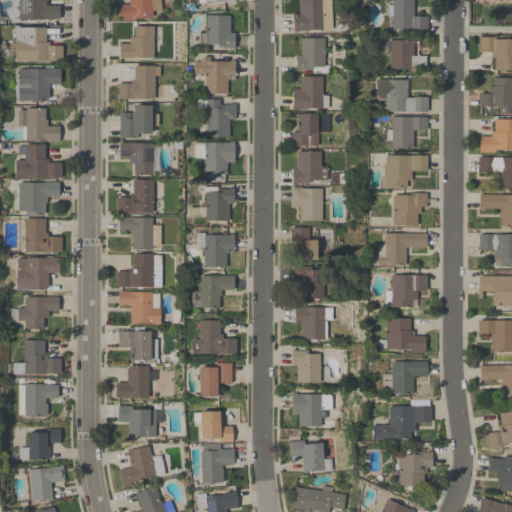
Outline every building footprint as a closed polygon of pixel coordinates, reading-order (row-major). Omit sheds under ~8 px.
[(50,24),(32,23),(32,19),(25,19),(25,18),(19,18),(19,0),(47,0),(47,5),(59,5),(59,18),(50,18),(50,24)] [(160,0),(161,10),(152,11),(152,17),(120,20),(118,5),(129,4),(128,0),(160,0)] [(331,0),(332,29),(319,29),(319,35),(309,35),(309,30),(297,30),(297,32),(293,32),(292,12),(294,12),(295,17),(298,17),(298,12),(300,12),(299,0),(331,0)] [(391,33),(386,33),(386,17),(391,17),(391,15),(386,15),(386,5),(391,5),(391,0),(413,0),(413,16),(427,16),(427,30),(391,30),(391,33)] [(198,44),(198,33),(206,33),(206,15),(229,15),(230,33),(234,33),(234,48),(228,49),(228,47),(218,47),(218,44),(206,44),(198,44)] [(153,58),(119,58),(119,43),(129,43),(129,37),(134,37),(134,26),(153,26),(153,58)] [(8,52),(8,42),(14,42),(15,27),(46,27),(45,42),(49,42),(49,45),(62,45),(62,61),(25,61),(25,59),(15,59),(15,52),(8,52)] [(390,55),(383,55),(383,41),(386,41),(386,37),(391,37),(391,40),(413,40),(413,55),(426,55),(426,57),(425,57),(425,68),(412,68),(397,68),(397,70),(392,70),(392,68),(389,68),(390,55)] [(511,70),(494,70),(494,58),(491,57),(491,52),(478,52),(478,37),(495,37),(495,39),(511,39),(511,70)] [(327,66),(327,73),(312,73),(312,70),(299,70),(299,71),(295,71),(295,55),(300,55),(300,38),(324,38),(324,66),(327,66)] [(209,57),(209,61),(229,61),(229,60),(234,60),(234,80),(232,80),(232,74),(229,74),(229,79),(227,79),(227,94),(204,94),(204,74),(193,74),(193,61),(198,61),(202,57),(209,57)] [(14,78),(18,78),(18,68),(45,69),(45,65),(53,65),(53,68),(60,68),(60,84),(49,84),(49,98),(47,98),(47,101),(32,101),(32,103),(27,103),(27,101),(18,101),(18,97),(14,97),(14,78)] [(154,66),(159,67),(159,76),(154,76),(154,99),(117,98),(117,83),(131,83),(131,79),(134,79),(134,65),(154,65),(154,66)] [(322,95),(328,95),(328,108),(322,108),(297,108),(297,109),(292,109),(292,89),(299,89),(299,76),(322,76),(322,95)] [(511,114),(498,114),(498,104),(496,104),(496,107),(478,107),(478,93),(487,93),(488,86),(492,86),(492,77),(511,77),(511,114)] [(385,100),(376,100),(376,94),(375,94),(375,79),(386,79),(386,80),(407,80),(407,88),(406,88),(405,97),(412,97),(412,96),(427,96),(427,112),(412,111),(404,111),(385,111),(385,100)] [(205,109),(196,109),(196,99),(219,99),(219,105),(227,105),(227,104),(235,104),(235,119),(229,119),(229,137),(205,137),(205,124),(205,109)] [(158,115),(158,126),(151,126),(151,134),(136,133),(136,138),(119,137),(119,112),(130,112),(130,113),(133,113),(133,105),(151,105),(151,115),(158,115)] [(17,110),(25,110),(25,108),(45,108),(45,119),(47,119),(47,126),(59,126),(59,141),(25,140),(25,126),(17,126),(17,110)] [(317,145),(291,146),(290,132),(296,132),(296,114),(316,114),(328,114),(329,133),(317,133),(317,145)] [(391,140),(386,140),(386,129),(391,129),(391,117),(426,117),(426,130),(412,130),(412,148),(390,148),(391,140)] [(511,150),(495,150),(495,153),(479,152),(479,136),(491,136),(491,131),(494,131),(494,119),(511,119),(511,150)] [(226,162),(226,174),(221,174),(221,181),(208,181),(208,174),(204,174),(204,157),(193,157),(193,142),(229,142),(229,141),(233,141),(233,162),(226,162)] [(152,175),(133,174),(133,163),(128,163),(129,157),(118,156),(119,142),(152,143),(152,145),(159,145),(159,162),(155,173),(152,172),(152,175)] [(24,155),(16,155),(17,146),(25,146),(25,144),(45,145),(45,159),(49,159),(49,162),(62,163),(61,179),(15,178),(15,159),(24,160),(24,155)] [(320,180),(319,180),(319,185),(308,185),(308,183),(297,183),(297,184),(291,184),(292,169),(297,169),(297,151),(320,151),(320,180)] [(384,186),(379,186),(379,179),(381,176),(384,176),(385,155),(427,155),(426,171),(411,171),(411,180),(406,180),(406,187),(384,187),(384,186)] [(478,157),(511,157),(511,189),(498,189),(498,172),(478,171),(478,157)] [(153,212),(116,213),(116,197),(130,197),(130,193),(132,193),(132,179),(153,179),(153,180),(164,180),(164,211),(153,211),(153,212)] [(18,182),(46,183),(46,182),(59,182),(59,197),(47,197),(47,203),(45,203),(44,215),(24,214),(25,211),(17,211),(18,182)] [(228,221),(205,221),(205,192),(204,192),(204,186),(216,186),(217,189),(228,189),(228,188),(233,188),(233,203),(228,203),(228,221)] [(321,220),(299,220),(299,207),(291,207),(291,187),(301,187),(301,188),(321,188),(321,220)] [(392,195),(412,195),(412,193),(426,193),(426,206),(420,206),(420,213),(417,213),(417,226),(392,225),(392,195)] [(511,226),(499,226),(500,209),(478,209),(478,194),(482,194),(511,194),(511,226)] [(152,225),(160,225),(160,245),(152,245),(152,250),(133,249),(133,238),(130,238),(130,231),(118,231),(118,217),(152,217),(152,225)] [(24,219),(45,219),(45,233),(47,233),(47,237),(61,237),(61,252),(24,252),(24,219)] [(316,260),(295,260),(296,241),(290,241),(290,227),(308,227),(308,240),(317,240),(316,260)] [(226,267),(203,267),(203,247),(195,247),(196,232),(204,232),(204,235),(229,235),(229,234),(233,234),(233,253),(231,253),(231,249),(228,249),(228,253),(226,253),(226,267)] [(383,233),(426,233),(426,247),(405,247),(405,265),(377,265),(377,247),(383,247),(383,233)] [(511,266),(498,266),(498,259),(493,259),(493,250),(478,250),(478,234),(511,234),(511,266)] [(161,287),(115,286),(115,271),(128,271),(128,268),(132,268),(132,253),(153,253),(153,255),(161,255),(161,287)] [(16,270),(17,270),(17,258),(26,259),(26,257),(59,258),(59,273),(48,272),(48,287),(46,287),(45,290),(28,290),(28,289),(20,288),(20,286),(16,286),(16,270)] [(323,298),(300,299),(299,280),(294,280),(294,267),(304,266),(305,270),(323,270),(323,298)] [(200,275),(234,276),(233,290),(221,289),(221,296),(219,296),(218,307),(199,307),(199,308),(191,308),(191,291),(200,291),(200,275)] [(390,306),(384,306),(384,290),(390,290),(391,275),(426,275),(426,290),(416,290),(416,299),(412,299),(412,307),(390,306)] [(511,305),(492,305),(492,291),(481,291),(481,298),(478,298),(478,276),(511,276),(511,305)] [(130,306),(118,305),(118,291),(152,292),(152,293),(159,293),(159,308),(160,308),(160,324),(130,323),(130,306)] [(24,321),(17,321),(17,319),(14,319),(14,309),(17,309),(17,308),(24,308),(24,297),(58,297),(58,311),(48,311),(48,318),(43,318),(43,329),(24,329),(24,321)] [(332,320),(327,320),(327,338),(324,338),(324,339),(301,339),(301,325),(294,325),(294,307),(332,308),(332,320)] [(385,348),(383,348),(383,349),(377,349),(377,342),(378,342),(378,340),(385,340),(385,318),(410,318),(410,330),(413,330),(413,336),(425,336),(425,352),(409,352),(409,349),(385,349),(385,348)] [(191,339),(199,339),(199,330),(193,330),(193,321),(199,321),(198,320),(219,320),(219,334),(222,334),(222,338),(235,338),(236,353),(191,354),(191,339)] [(511,320),(511,352),(500,352),(500,353),(497,353),(497,352),(492,352),(492,333),(478,333),(478,320),(511,320)] [(150,339),(157,339),(157,359),(150,359),(150,360),(129,360),(129,347),(118,346),(118,331),(134,331),(134,327),(144,327),(144,332),(150,332),(150,339)] [(12,373),(6,373),(6,363),(13,363),(13,362),(23,363),(24,340),(44,340),(44,355),(48,355),(48,358),(60,359),(60,374),(24,373),(24,374),(12,374),(12,373)] [(319,382),(296,382),(296,365),(291,365),(291,349),(294,349),(294,350),(303,350),(303,353),(320,353),(319,382)] [(391,392),(381,391),(381,374),(391,374),(391,361),(426,361),(426,376),(412,376),(412,393),(391,393),(391,392)] [(199,367),(213,367),(213,363),(231,363),(231,383),(217,383),(217,390),(219,390),(219,396),(198,396),(199,367)] [(511,396),(502,397),(501,379),(480,380),(479,365),(501,364),(501,365),(511,364),(511,396)] [(148,371),(155,371),(155,381),(148,381),(148,398),(116,398),(116,383),(127,383),(127,369),(129,369),(129,366),(148,366),(148,371)] [(18,385),(24,385),(24,383),(58,384),(57,398),(45,398),(45,404),(47,404),(47,416),(38,415),(38,416),(35,416),(24,416),(24,415),(17,415),(18,385)] [(321,426),(298,426),(298,412),(291,412),(291,393),(296,393),(296,394),(321,394),(321,426)] [(429,399),(429,406),(431,406),(431,422),(415,422),(415,431),(410,431),(410,438),(372,438),(372,425),(382,425),(389,425),(389,406),(410,406),(410,399),(429,399)] [(155,437),(127,437),(127,422),(118,422),(118,406),(131,406),(131,409),(155,410),(155,437)] [(200,423),(191,424),(191,413),(199,413),(199,411),(222,411),(222,426),(232,426),(232,442),(218,442),(218,438),(201,438),(200,423)] [(511,442),(504,443),(504,445),(488,448),(486,433),(498,432),(497,426),(501,425),(499,413),(511,411),(511,442)] [(48,459),(18,458),(18,446),(28,446),(28,432),(45,433),(45,428),(59,429),(59,443),(49,443),(48,459)] [(301,455),(290,456),(288,442),(304,440),(304,444),(322,442),(323,459),(331,458),(332,471),(324,471),(324,470),(302,471),(301,455)] [(200,451),(207,451),(206,444),(219,444),(219,449),(233,449),(233,464),(228,464),(228,465),(223,466),(223,465),(221,465),(221,469),(222,469),(222,481),(221,481),(221,482),(201,483),(200,451)] [(151,457),(160,455),(165,474),(137,480),(137,481),(121,485),(118,470),(131,467),(127,450),(148,445),(151,457)] [(398,470),(393,470),(393,455),(398,455),(398,454),(415,454),(415,446),(431,446),(431,467),(426,467),(426,469),(423,469),(423,485),(398,485),(398,470)] [(511,494),(510,494),(510,491),(500,490),(501,482),(496,482),(496,473),(487,472),(488,458),(502,459),(502,456),(511,456),(511,494)] [(52,499),(28,501),(25,471),(28,470),(28,469),(48,467),(63,465),(64,481),(50,482),(52,499)] [(162,503),(170,500),(174,511),(133,511),(141,509),(134,492),(137,491),(138,492),(154,485),(162,503)] [(321,485),(331,487),(330,492),(344,494),(342,509),(323,506),(322,511),(314,511),(291,509),(295,486),(320,490),(321,485)] [(206,511),(206,508),(196,509),(195,494),(205,493),(205,496),(222,494),(222,492),(235,491),(237,508),(226,509),(226,511),(206,511)] [(511,511),(477,511),(481,497),(495,501),(495,502),(503,504),(503,503),(511,505),(511,511)] [(380,511),(381,510),(375,507),(379,498),(385,501),(386,498),(409,509),(409,508),(413,510),(412,511),(380,511)]
